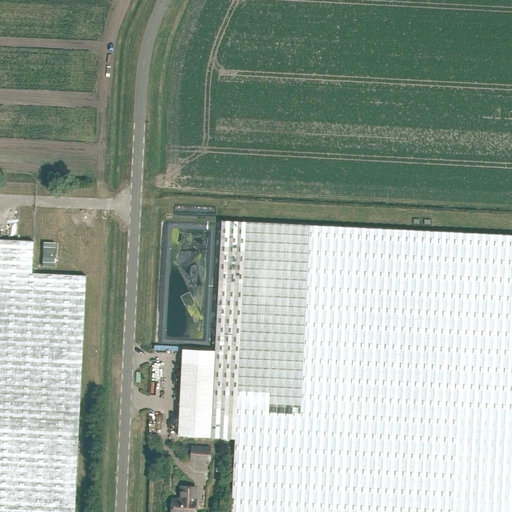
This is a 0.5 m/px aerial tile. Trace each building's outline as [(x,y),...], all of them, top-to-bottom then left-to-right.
[(511,511),(511,235),(221,221),(215,351),(210,437),(210,438),(234,439),(230,511),(511,511)] [(32,270),(33,241),(32,241),(0,239),(0,511),(74,511),(86,276),(83,276),(32,273),(32,270)] [(55,243),(43,243),(42,266),(54,267),(55,243)] [(182,363),(178,436),(210,437),(215,351),(182,349),(182,363)] [(210,447),(202,447),(201,461),(209,461),(210,447)] [(195,500),(196,487),(181,486),(180,500),(171,499),(171,501),(170,503),(170,506),(171,508),(170,511),(195,511),(196,500),(195,500)]
